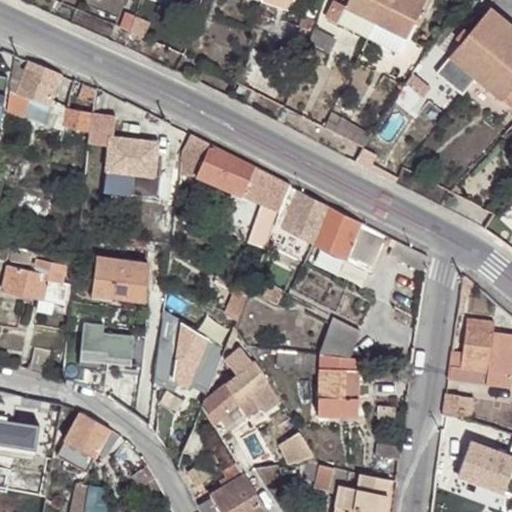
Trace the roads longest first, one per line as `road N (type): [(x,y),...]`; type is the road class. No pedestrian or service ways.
road 1 (unclassified): [(451,241),(0,12)]
road 2 (residential): [(411,511),(451,241)]
road 3 (residential): [(191,511),(164,457),(123,424),(55,387),(0,375)]
